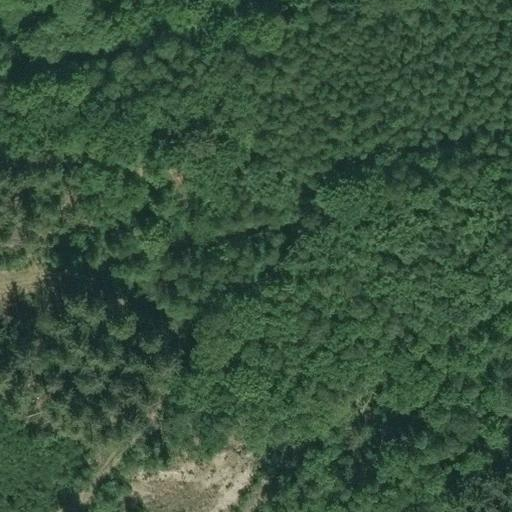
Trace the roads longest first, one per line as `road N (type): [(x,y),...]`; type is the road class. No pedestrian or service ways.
road 1 (track): [(511,177),(0,277)]
road 2 (track): [(61,511),(316,212)]
road 3 (track): [(245,511),(360,388),(511,280)]
road 4 (track): [(92,258),(209,333)]
